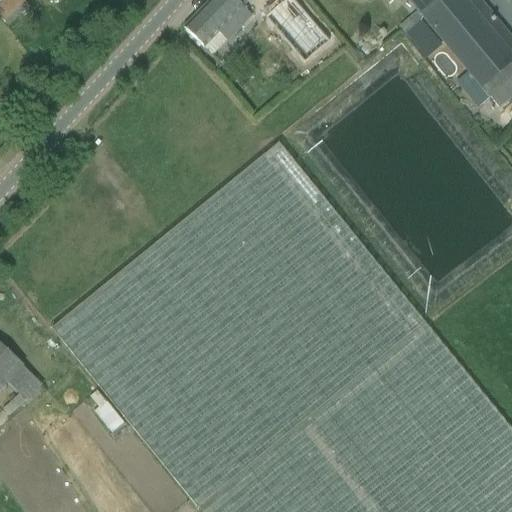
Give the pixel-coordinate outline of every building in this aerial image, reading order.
[(0,19),(7,28),(28,10),(19,0),(4,0),(0,4),(0,19)] [(251,0),(211,0),(183,30),(205,51),(219,36),(227,44),(251,18),(243,10),(251,0)] [(300,34),(315,18),(295,0),(282,0),(273,9),(300,34)] [(404,0),(421,20),(445,0),(404,0)] [(505,68),(511,62),(511,59),(511,58),(511,41),(477,0),(445,0),(421,20),(479,89),(487,82),(505,68)] [(52,330),(64,346),(198,511),(511,511),(511,433),(278,145),(52,330)] [(28,405),(44,387),(0,347),(0,395),(8,385),(28,405)]
